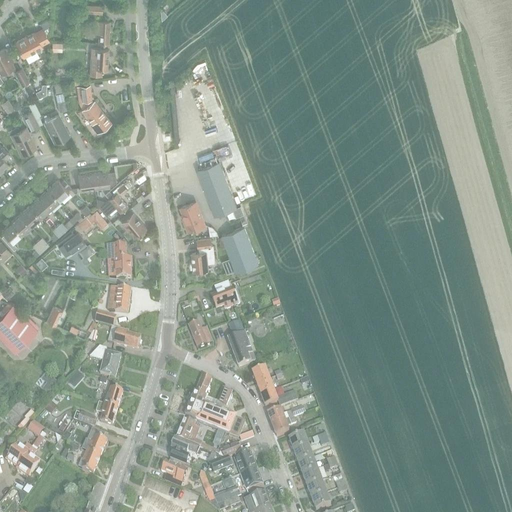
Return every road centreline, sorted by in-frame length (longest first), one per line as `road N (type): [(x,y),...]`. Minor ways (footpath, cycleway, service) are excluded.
road 1 (residential): [(295,511),(246,391),(168,348)]
road 2 (secondary): [(168,348),(170,275),(149,146)]
road 3 (secondary): [(109,511),(168,348)]
road 4 (residential): [(0,195),(42,162),(149,146)]
road 5 (secondary): [(149,146),(142,0)]
